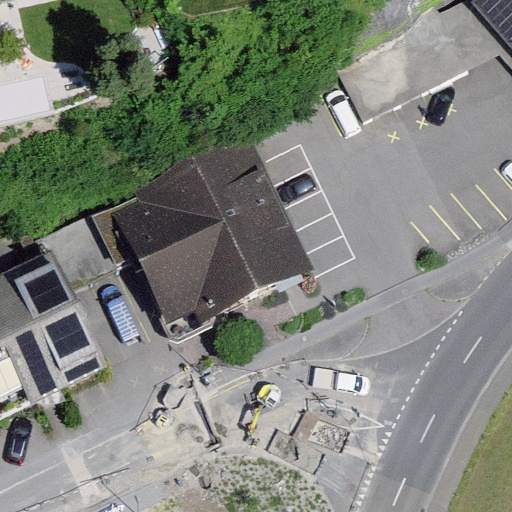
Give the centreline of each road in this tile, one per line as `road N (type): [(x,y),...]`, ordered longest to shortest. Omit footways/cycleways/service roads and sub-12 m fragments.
road 1 (tertiary): [(30,511),(168,445),(255,416),(311,407),(419,442)]
road 2 (tertiary): [(419,442),(511,298)]
